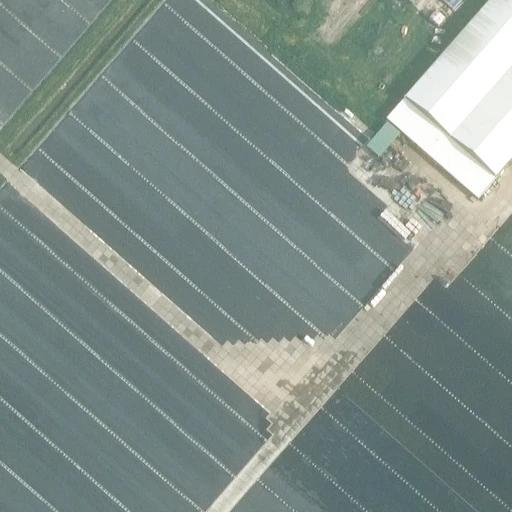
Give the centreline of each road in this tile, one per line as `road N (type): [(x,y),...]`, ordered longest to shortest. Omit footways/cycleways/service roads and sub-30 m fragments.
road 1 (unknown): [(295,425),(463,229)]
road 2 (unknown): [(403,166),(463,229),(511,174)]
